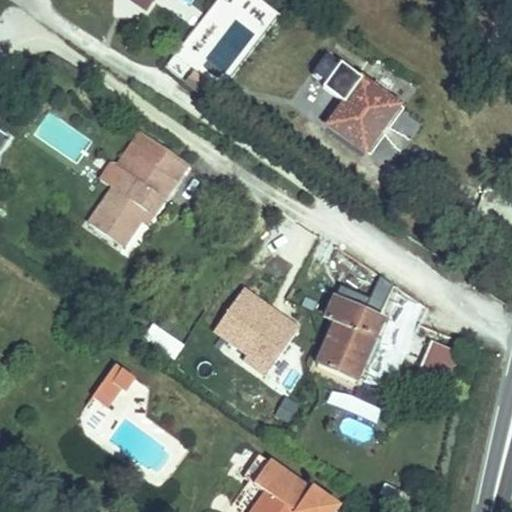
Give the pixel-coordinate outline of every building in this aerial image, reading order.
[(199,76),(187,90),(214,109),(225,94),(199,76)] [(365,86),(333,135),(369,157),(401,110),(365,86)] [(155,232),(166,217),(179,198),(131,166),(108,200),(104,196),(92,214),(104,222),(80,259),(107,278),(144,224),(155,232)] [(138,259),(155,232),(144,224),(126,250),(138,259)] [(269,375),(300,324),(240,287),(209,338),(269,375)] [(317,363),(358,384),(388,324),(334,297),(325,316),(338,322),(317,363)] [(153,323),(143,338),(175,360),(185,344),(153,323)] [(446,390),(457,349),(429,341),(417,382),(446,390)] [(202,345),(192,360),(277,419),(291,397),(247,367),(242,373),(202,345)] [(132,381),(107,418),(125,430),(137,411),(145,416),(157,399),(132,381)] [(330,511),(283,479),(267,503),(278,511),(330,511)]
